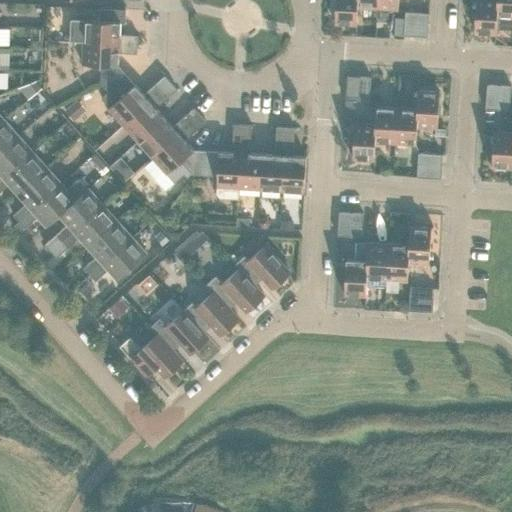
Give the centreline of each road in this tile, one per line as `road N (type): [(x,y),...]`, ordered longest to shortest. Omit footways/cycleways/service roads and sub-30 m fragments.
road 1 (residential): [(310,324),(285,323),(166,422),(145,428),(0,266)]
road 2 (residential): [(310,324),(453,331),(458,200)]
road 3 (residential): [(180,46),(218,83),(275,83),(305,55)]
road 4 (residential): [(322,189),(458,200)]
road 5 (residential): [(322,189),(310,324)]
road 6 (residential): [(458,200),(468,65)]
road 7 (residential): [(330,56),(322,189)]
